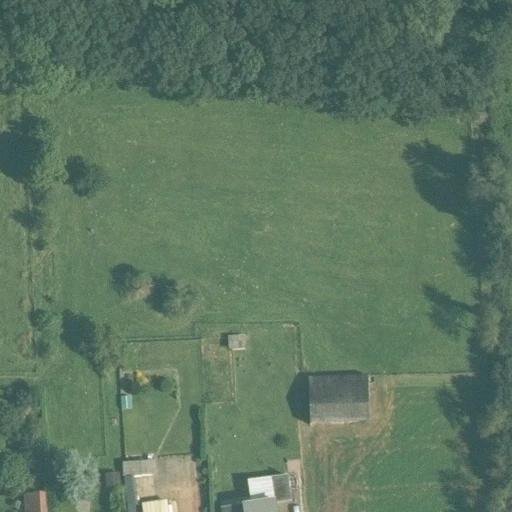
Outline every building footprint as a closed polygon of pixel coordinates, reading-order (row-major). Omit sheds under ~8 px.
[(369,378),(308,380),(310,426),(371,424),(369,378)] [(122,462),(122,476),(135,476),(135,494),(159,494),(158,461),(122,462)] [(286,478),(270,481),(273,504),(275,504),(275,505),(290,503),(286,478)] [(273,504),(270,481),(254,483),(257,507),(235,510),(235,511),(276,511),(275,505),(275,504),(273,504)] [(46,511),(45,499),(27,500),(27,511),(46,511)]
